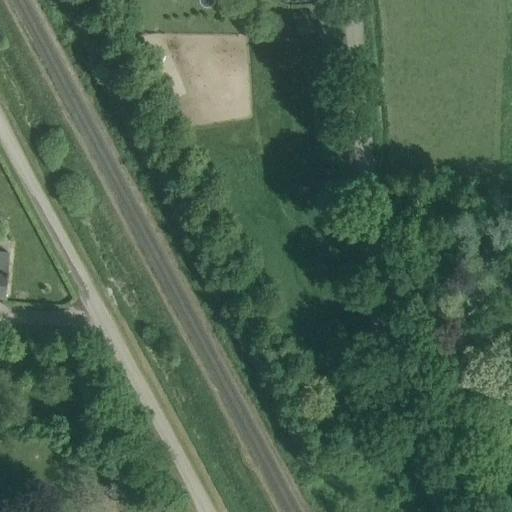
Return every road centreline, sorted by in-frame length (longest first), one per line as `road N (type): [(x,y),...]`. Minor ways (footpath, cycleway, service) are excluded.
road 1 (unclassified): [(454,511),(390,369),(372,276),(353,0)]
road 2 (unclassified): [(209,511),(0,122)]
